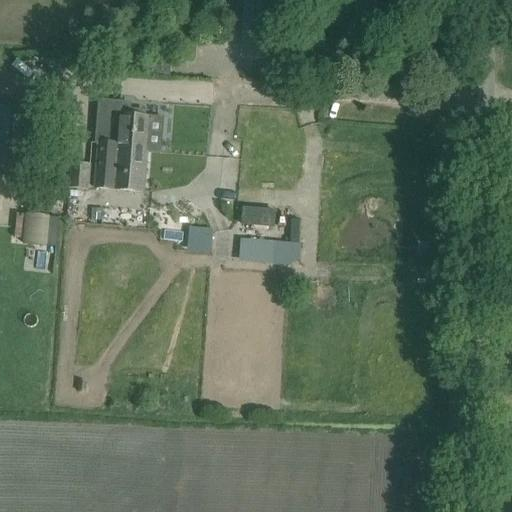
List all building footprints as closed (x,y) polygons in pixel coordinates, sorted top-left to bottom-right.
[(244,0),(242,58),(282,60),(285,0),(244,0)] [(340,0),(339,22),(339,34),(372,36),(373,18),(374,0),(340,0)] [(414,0),(387,0),(387,24),(414,25),(414,0)] [(300,14),(299,35),(323,36),(324,16),(300,14)] [(337,110),(353,108),(352,97),(335,99),(337,110)] [(98,101),(95,143),(98,143),(116,144),(147,147),(149,117),(128,116),(128,110),(122,102),(98,101)] [(0,170),(24,173),(28,113),(0,110),(0,170)] [(72,133),(70,163),(68,189),(88,190),(92,134),(72,133)] [(147,147),(116,144),(98,143),(95,189),(144,192),(147,147)] [(241,237),(242,260),(277,259),(276,236),(241,237)]
